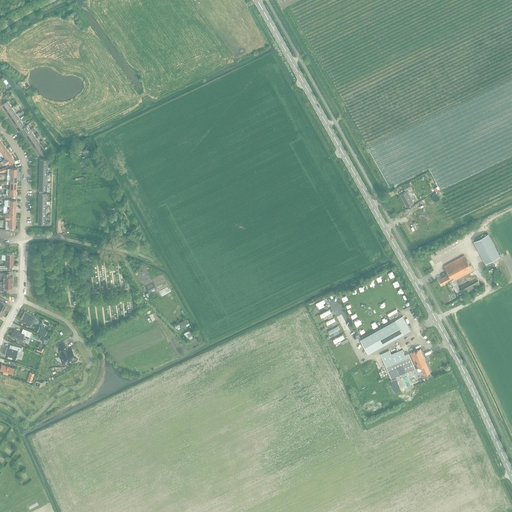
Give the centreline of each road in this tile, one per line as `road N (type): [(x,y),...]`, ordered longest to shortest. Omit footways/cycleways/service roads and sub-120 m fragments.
road 1 (secondary): [(511,477),(466,377),(256,0)]
road 2 (residential): [(23,238),(25,160),(0,125)]
